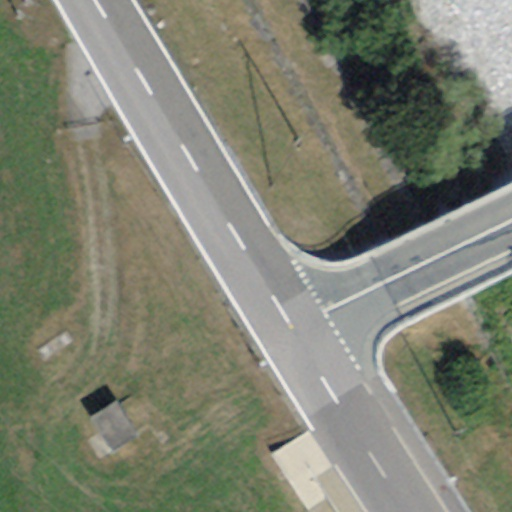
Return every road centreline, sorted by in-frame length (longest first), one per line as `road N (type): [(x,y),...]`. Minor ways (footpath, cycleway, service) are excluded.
road 1 (unclassified): [(93,0),(285,329)]
road 2 (unclassified): [(285,329),(511,220)]
road 3 (unclassified): [(285,329),(404,511)]
